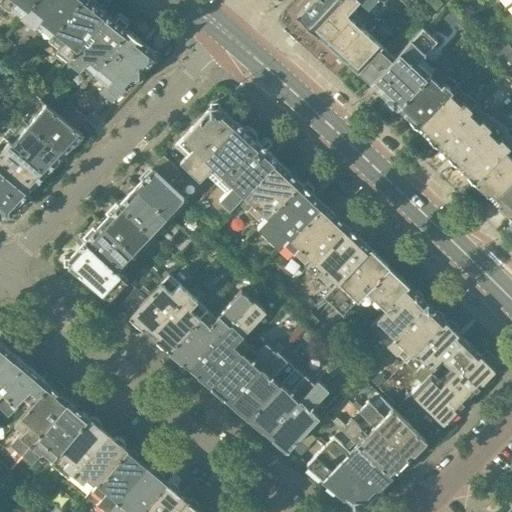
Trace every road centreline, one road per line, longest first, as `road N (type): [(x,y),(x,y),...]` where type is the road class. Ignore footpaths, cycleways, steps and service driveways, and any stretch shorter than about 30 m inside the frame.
road 1 (secondary): [(511,299),(224,32)]
road 2 (residential): [(284,511),(7,273)]
road 3 (residential): [(224,32),(7,273)]
road 4 (residential): [(421,511),(511,420)]
